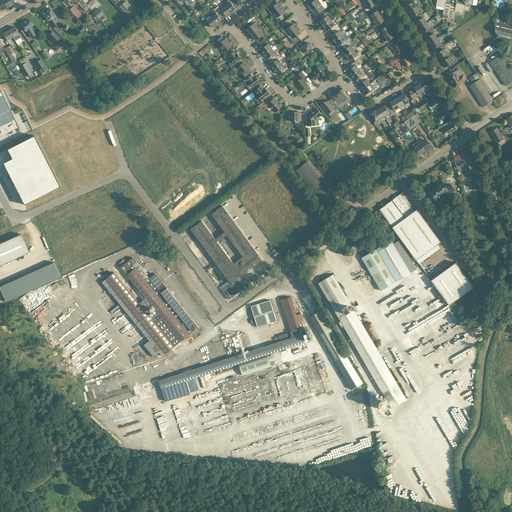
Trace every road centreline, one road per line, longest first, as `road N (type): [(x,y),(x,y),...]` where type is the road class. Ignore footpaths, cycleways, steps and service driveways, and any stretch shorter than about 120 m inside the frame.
road 1 (unclassified): [(231,310),(469,131)]
road 2 (unclassified): [(231,310),(126,171)]
road 3 (residential): [(339,78),(306,102),(288,101),(227,25)]
road 4 (unclassified): [(126,171),(25,216),(7,208),(0,193)]
road 5 (unknown): [(137,371),(156,437),(178,445),(220,441)]
